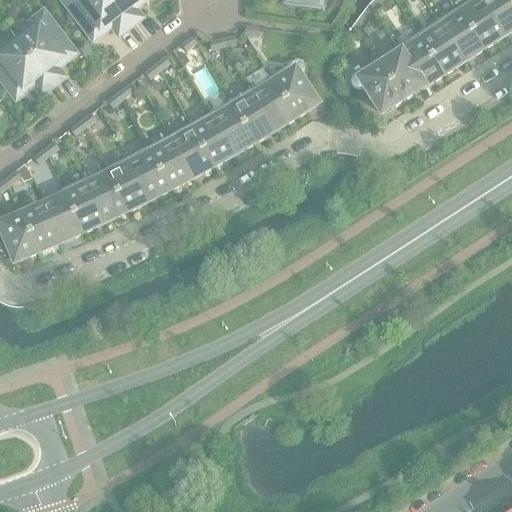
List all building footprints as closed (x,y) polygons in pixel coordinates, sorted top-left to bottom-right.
[(129,28),(108,0),(62,0),(90,36),(100,29),(103,33),(112,26),(119,36),(129,28)] [(139,0),(108,0),(129,28),(140,19),(133,10),(142,3),(139,0)] [(503,36),(478,0),(471,0),(457,9),(483,49),(484,49),(487,49),(492,46),(493,43),(503,36)] [(511,6),(508,0),(478,0),(503,36),(511,30),(511,6)] [(483,49),(457,9),(437,23),(463,63),(473,56),(476,57),(481,54),(482,50),(483,49)] [(71,51),(70,49),(43,14),(32,23),(35,27),(17,41),(52,87),(63,78),(56,69),(65,62),(61,58),(71,51)] [(463,63),(437,23),(417,36),(443,76),(444,75),(447,76),(452,72),(453,69),(463,63)] [(257,38),(259,30),(246,28),(245,37),(257,38)] [(443,76),(417,36),(397,49),(423,89),(432,82),(436,83),(441,80),(442,76),(443,76)] [(236,47),(234,38),(222,41),(224,50),(236,47)] [(186,53),(197,46),(191,39),(181,46),(186,53)] [(52,87),(17,41),(0,54),(0,78),(13,95),(22,88),(25,92),(34,85),(41,95),(52,87)] [(224,50),(222,41),(210,44),(212,52),(224,50)] [(423,89),(397,49),(377,61),(403,101),(407,102),(412,98),(413,95),(423,89)] [(160,74),(170,66),(165,59),(155,67),(160,74)] [(403,101),(377,61),(354,76),(351,79),(350,83),(352,87),(355,90),(358,90),(362,89),(364,88),(368,94),(367,97),(370,102),(374,103),(382,115),(392,108),(395,109),(401,106),(401,102),(403,101)] [(317,105),(299,78),(301,77),(304,74),(305,70),(304,66),(300,63),(297,62),(293,63),(271,77),(296,118),(297,117),(300,118),(305,115),(306,112),(317,105)] [(150,81),(160,74),(155,67),(145,74),(150,81)] [(296,118),(271,77),(251,90),(275,131),(285,125),(289,125),(294,122),(295,119),(296,118)] [(123,102),(133,94),(127,87),(117,95),(123,102)] [(275,131),(251,90),(230,102),(254,144),(255,143),(259,144),(264,141),(265,137),(275,131)] [(113,110),(123,102),(117,95),(107,103),(113,110)] [(254,144),(230,102),(210,114),(233,156),(244,150),(247,151),(252,147),(253,144),(254,144)] [(233,156),(210,114),(189,125),(212,168),(213,167),(217,168),(222,165),(223,162),(233,156)] [(86,130),(96,123),(90,116),(80,123),(86,130)] [(76,138),(86,130),(80,123),(70,131),(76,138)] [(212,168),(189,125),(169,137),(191,179),(201,174),(205,174),(210,172),(211,168),(212,168)] [(191,179),(169,137),(148,148),(169,191),(171,190),(174,191),(179,188),(180,185),(191,179)] [(48,159),(59,151),(53,144),(43,152),(48,159)] [(169,191),(148,148),(127,159),(148,202),(159,196),(162,197),(167,194),(168,191),(169,191)] [(39,166),(48,159),(43,152),(33,159),(39,166)] [(148,202),(127,159),(106,169),(126,213),(127,212),(131,213),(136,210),(137,207),(148,202)] [(126,213),(106,169),(84,180),(104,223),(115,218),(118,219),(124,216),(125,213),(126,213)] [(11,188),(21,180),(15,173),(5,181),(11,188)] [(104,223),(84,180),(62,190),(65,197),(82,233),(83,233),(87,234),(92,231),(93,228),(104,223)] [(0,194),(1,195),(11,188),(5,181),(0,184),(0,194)] [(82,233),(65,197),(44,206),(60,243),(71,238),(74,240),(80,237),(81,234),(82,233)] [(60,243),(44,206),(22,216),(38,253),(39,252),(42,254),(48,251),(49,248),(60,243)] [(38,253),(22,216),(0,225),(0,226),(15,263),(27,257),(30,259),(35,257),(37,253),(38,253)]
